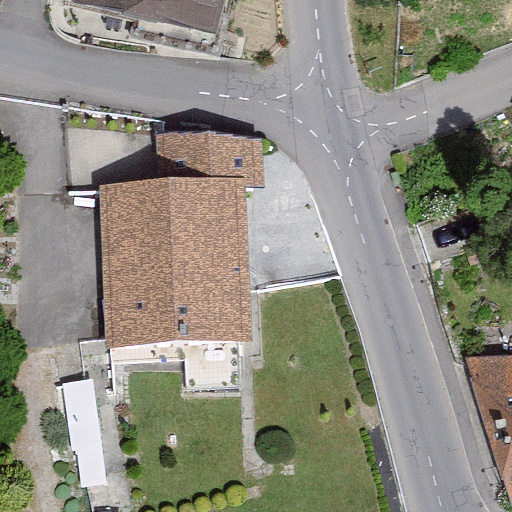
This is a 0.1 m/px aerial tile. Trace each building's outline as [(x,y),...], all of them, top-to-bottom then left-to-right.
[(246,0),(53,0),(54,1),(147,21),(141,51),(232,70),(246,0)] [(165,151),(166,196),(257,195),(273,195),(273,149),(165,151)] [(115,197),(117,353),(259,351),(257,195),(166,196),(115,197)] [(511,482),(511,366),(477,368),(511,482)] [(97,389),(74,392),(88,496),(112,492),(97,389)]
